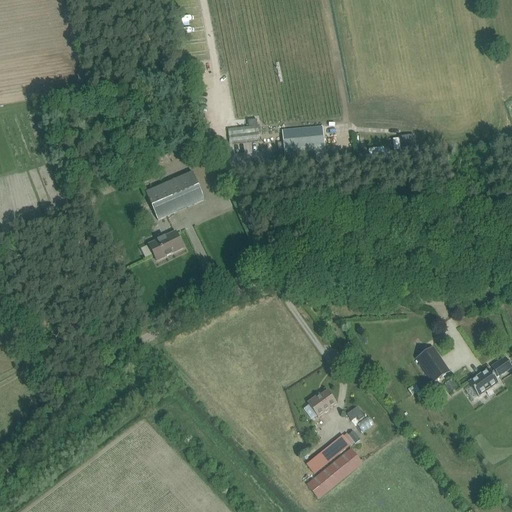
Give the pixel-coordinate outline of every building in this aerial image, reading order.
[(229,143),(259,139),(258,126),(228,130),(229,143)] [(423,128),(403,130),(404,149),(424,147),(423,128)] [(285,162),(325,158),(323,138),(283,141),(285,162)] [(354,148),(353,148),(354,159),(357,159),(381,157),(380,146),(354,148)] [(157,221),(204,200),(192,173),(145,193),(157,221)] [(171,254),(183,248),(175,232),(165,237),(164,237),(163,235),(160,235),(158,236),(157,238),(157,240),(157,241),(148,245),(156,262),(166,257),(167,257),(167,256),(171,254),(171,255),(172,255),(171,254)] [(449,372),(449,371),(440,376),(433,366),(441,360),(433,348),(416,360),(432,383),(449,372)] [(511,368),(505,358),(491,367),(494,371),(491,373),(488,369),(468,383),(478,397),(486,392),(483,388),(488,384),(491,388),(490,388),(491,389),(498,384),(495,380),(498,377),(499,377),(511,369),(511,368)] [(415,399),(424,393),(419,387),(411,392),(415,399)] [(327,392),(321,396),(316,399),(315,398),(308,403),(318,418),(336,404),(327,392)] [(357,408),(347,415),(351,421),(357,417),(359,421),(364,417),(357,408)] [(306,463),(314,473),(350,445),(351,447),(354,444),(355,445),(360,441),(353,432),(345,438),(342,435),(306,463)] [(307,484),(317,497),(362,462),(352,449),(307,484)]
